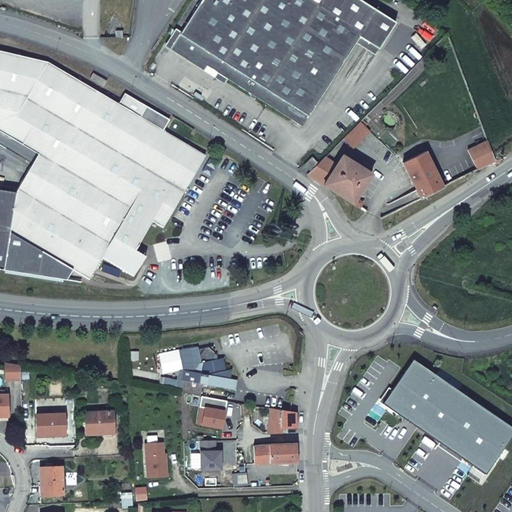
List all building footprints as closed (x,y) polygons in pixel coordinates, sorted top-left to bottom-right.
[(396,22),(360,0),(201,0),(173,44),(302,126),(360,36),(361,37),(360,37),(379,49),(396,22)] [(54,163),(86,110),(73,102),(84,83),(48,62),(0,50),(0,131),(38,154),(54,163)] [(90,78),(103,86),(106,81),(93,73),(90,78)] [(73,102),(86,110),(54,163),(34,199),(12,234),(65,265),(88,279),(102,257),(134,276),(145,256),(135,249),(152,221),(163,227),(205,155),(163,130),(169,120),(146,106),(140,116),(84,83),(73,102)] [(353,148),(370,132),(359,122),(343,138),(353,148)] [(487,140),(468,150),(477,169),(495,160),(487,140)] [(425,151),(403,162),(417,190),(421,198),(443,187),(425,151)] [(34,199),(54,163),(38,154),(17,189),(34,199)] [(336,165),(323,185),(353,203),(356,199),(371,174),(342,156),(336,165)] [(312,157),(304,164),(311,171),(318,163),(312,157)] [(311,171),(307,175),(323,185),(336,165),(324,157),(318,163),(311,171)] [(15,191),(0,189),(0,265),(4,266),(9,232),(12,234),(34,199),(17,189),(15,191)] [(356,199),(353,203),(360,208),(363,203),(356,199)] [(4,266),(0,265),(0,268),(59,275),(65,265),(12,234),(9,232),(4,266)] [(225,370),(222,358),(215,359),(212,346),(198,349),(201,362),(195,363),(194,372),(183,369),(181,380),(183,380),(181,392),(200,396),(202,384),(235,390),(237,380),(230,379),(231,369),(225,370)] [(172,368),(164,352),(154,357),(162,373),(172,368)] [(511,434),(511,427),(412,359),(382,403),(485,474),(511,434)] [(5,362),(6,380),(21,380),(20,365),(5,362)] [(270,408),(269,433),(281,434),(281,428),(296,427),(296,413),(270,408)] [(112,411),(84,413),(85,434),(105,434),(105,433),(113,432),(112,411)] [(64,413),(36,415),(37,437),(46,436),(46,437),(65,435),(64,413)] [(253,446),(254,464),(269,463),(297,462),(297,444),(263,445),(263,441),(256,442),(256,446),(253,446)] [(162,442),(144,443),(146,477),(167,476),(166,458),(163,458),(163,453),(162,442)] [(237,457),(237,466),(249,467),(250,451),(235,449),(234,456),(237,457)] [(61,467),(39,468),(40,487),(41,487),(41,496),(62,495),(61,467)] [(246,473),(231,474),(233,487),(247,485),(246,473)] [(131,492),(121,493),(122,508),(132,508),(131,492)]
